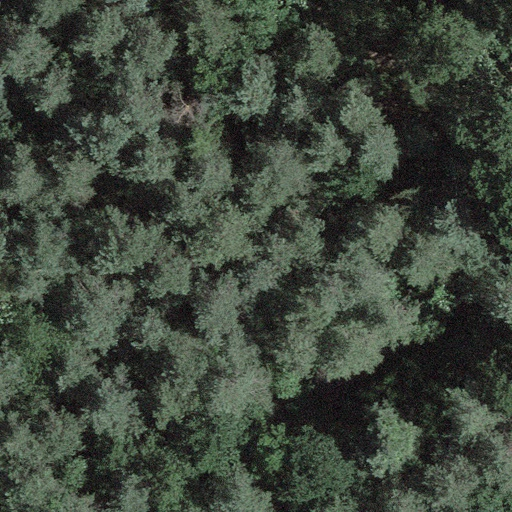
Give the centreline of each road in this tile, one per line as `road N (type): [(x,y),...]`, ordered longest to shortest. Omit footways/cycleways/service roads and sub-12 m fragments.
road 1 (track): [(273,435),(511,256)]
road 2 (track): [(139,511),(273,435)]
